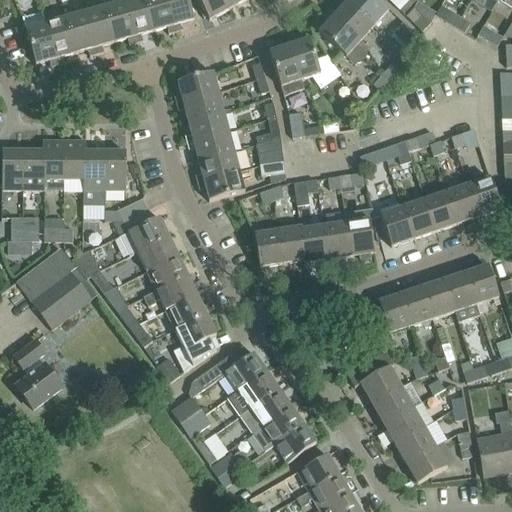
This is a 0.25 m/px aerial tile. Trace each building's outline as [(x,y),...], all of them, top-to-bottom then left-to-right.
[(144,0),(136,0),(124,4),(136,46),(142,44),(140,37),(153,33),(144,0)] [(165,0),(144,0),(153,33),(166,30),(168,37),(175,34),(165,0)] [(186,0),(165,0),(175,34),(182,33),(180,26),(193,22),(186,0)] [(229,11),(222,0),(196,0),(208,22),(229,11)] [(248,0),(222,0),(229,11),(249,0),(248,0)] [(349,0),(345,4),(373,28),(387,13),(372,0),(349,0)] [(403,0),(391,0),(389,2),(397,10),(405,1),(403,0)] [(511,0),(499,0),(496,5),(498,5),(499,3),(511,11),(511,0)] [(124,4),(104,9),(114,44),(127,41),(128,48),(136,46),(124,4)] [(332,9),(327,14),(359,44),(373,28),(345,4),(337,14),(332,9)] [(104,9),(84,15),(96,57),(103,55),(101,48),(114,44),(104,9)] [(405,18),(413,26),(421,18),(413,10),(405,18)] [(44,26),(45,26),(42,14),(22,20),(25,31),(35,67),(48,63),(50,70),(57,68),(44,26)] [(359,44),(327,14),(322,20),(327,24),(318,35),(354,67),(357,64),(360,64),(366,57),(366,54),(368,51),(359,44)] [(445,24),(454,30),(460,20),(451,14),(445,24)] [(84,15),(65,20),(75,55),(87,52),(89,59),(96,57),(84,15)] [(421,18),(413,26),(421,34),(429,26),(421,18)] [(65,20),(45,26),(44,26),(57,68),(64,66),(62,59),(75,55),(65,20)] [(460,20),(454,30),(463,35),(469,25),(460,20)] [(416,38),(402,24),(392,34),(406,48),(416,38)] [(477,37),(496,48),(501,40),(482,28),(477,37)] [(293,38),(286,41),(299,83),(311,79),(320,91),(339,78),(326,59),(316,62),(308,41),(295,45),(293,38)] [(301,89),(299,83),(286,41),(279,43),(281,50),(268,54),(280,89),(283,99),(303,93),(301,89)] [(392,65),(381,77),(388,83),(398,71),(392,65)] [(251,69),(255,83),(264,80),(259,66),(251,69)] [(174,99),(175,106),(218,96),(213,75),(177,84),(180,97),(174,99)] [(499,76),(500,99),(511,99),(510,76),(499,76)] [(388,83),(381,77),(372,87),(379,93),(388,83)] [(264,80),(255,83),(260,97),(268,94),(264,80)] [(187,125),(223,115),(218,96),(175,106),(177,113),(184,112),(187,125)] [(511,99),(500,99),(501,111),(511,110),(511,99)] [(263,108),(267,122),(275,120),(272,106),(263,108)] [(184,139),(186,146),(228,135),(223,115),(187,125),(191,137),(184,139)] [(300,116),(288,117),(292,141),(304,139),(300,116)] [(275,120),(267,122),(270,136),(279,134),(275,120)] [(322,128),(324,136),(338,134),(337,125),(322,128)] [(511,132),(502,133),(502,145),(511,144),(511,132)] [(407,155),(429,147),(435,145),(431,134),(404,144),(407,155)] [(194,151),(198,164),(233,155),(228,135),(186,146),(188,153),(194,151)] [(461,136),(450,140),(454,151),(465,147),(461,136)] [(258,157),(259,170),(283,167),(280,140),(260,146),(255,148),(258,157)] [(42,143),(42,154),(42,183),(42,192),(63,192),(63,183),(63,145),(54,145),(54,143),(42,143)] [(63,183),(84,183),(85,154),(85,143),(73,143),(73,145),(63,145),(63,183)] [(404,144),(395,147),(399,158),(402,166),(410,163),(407,155),(404,144)] [(435,145),(429,147),(433,158),(443,155),(439,144),(435,145)] [(511,144),(502,145),(503,168),(511,167),(511,144)] [(395,147),(385,150),(389,161),(399,158),(395,147)] [(389,161),(385,150),(359,159),(361,171),(389,161)] [(1,193),(22,193),(23,154),(2,154),(1,193)] [(42,193),(42,183),(42,154),(23,154),(22,193),(42,193)] [(84,183),(84,207),(104,207),(104,194),(106,194),(107,154),(85,154),(84,183)] [(125,154),(107,154),(106,194),(125,194),(125,154)] [(195,178),(197,186),(239,175),(233,155),(198,164),(201,176),(195,178)] [(129,166),(128,171),(132,175),(137,173),(138,168),(134,164),(129,166)] [(283,167),(259,170),(260,179),(264,179),(284,176),(283,167)] [(511,167),(503,168),(504,179),(508,191),(511,190),(511,167)] [(239,175),(197,186),(198,192),(205,190),(208,204),(244,194),(239,175)] [(361,176),(350,177),(352,189),(363,187),(361,176)] [(338,179),(327,181),(329,192),(340,191),(338,179)] [(489,180),(467,188),(478,219),(500,212),(489,180)] [(293,186),(296,209),(308,207),(307,196),(317,194),(315,183),(293,186)] [(467,188),(445,195),(456,227),(478,219),(467,188)] [(279,189),(268,192),(272,203),(282,200),(279,189)] [(272,203),(268,192),(258,196),(262,207),(272,203)] [(445,195),(423,203),(434,234),(456,227),(445,195)] [(106,214),(106,224),(112,225),(121,225),(122,225),(147,213),(141,202),(123,210),(116,214),(106,214)] [(423,203),(402,210),(413,242),(434,234),(423,203)] [(413,242),(402,210),(380,218),(390,249),(412,242),(413,242)] [(121,225),(112,225),(119,239),(127,236),(159,220),(158,220),(152,223),(147,213),(122,225),(121,225)] [(10,220),(10,232),(37,232),(37,221),(10,220)] [(127,236),(136,255),(168,240),(159,220),(127,236)] [(369,222),(345,225),(350,259),(374,255),(369,222)] [(345,225),(323,229),(328,262),(350,259),(345,225)] [(323,229),(300,232),(305,263),(303,263),(304,266),(328,262),(323,229)] [(298,230),(276,233),(281,266),(303,263),(305,263),(300,232),(299,233),(298,230)] [(43,244),(63,244),(63,231),(43,231),(43,244)] [(63,231),(63,244),(72,244),(72,231),(63,231)] [(37,232),(10,232),(10,244),(37,244),(37,232)] [(281,266),(276,233),(254,237),(259,270),(281,266)] [(136,255),(146,275),(177,259),(168,240),(136,255)] [(85,283),(89,280),(98,274),(88,254),(69,263),(85,283)] [(146,275),(155,294),(187,279),(177,259),(146,275)] [(487,268),(465,275),(476,307),(498,300),(487,268)] [(96,289),(102,296),(111,292),(104,283),(98,274),(89,280),(96,289)] [(30,304),(52,333),(90,304),(68,275),(30,304)] [(465,275),(443,283),(454,314),(457,325),(479,318),(476,307),(465,275)] [(159,300),(165,314),(196,299),(187,279),(155,294),(143,300),(147,309),(154,305),(153,303),(159,300)] [(511,287),(510,281),(499,285),(502,295),(511,292),(511,287)] [(443,283),(421,290),(432,322),(454,314),(443,283)] [(109,306),(116,315),(124,309),(114,290),(111,292),(102,296),(109,306)] [(421,290),(399,297),(410,329),(432,322),(421,290)] [(410,329),(399,297),(377,305),(388,336),(410,329)] [(165,314),(175,333),(206,318),(196,299),(165,314)] [(124,309),(116,315),(123,324),(130,335),(138,329),(124,309)] [(206,318),(175,333),(182,349),(173,353),(183,375),(216,352),(210,340),(215,338),(206,318)] [(151,345),(138,329),(130,335),(142,351),(151,345)] [(501,361),(507,360),(510,371),(511,370),(511,344),(511,340),(496,346),(501,361)] [(35,343),(29,347),(13,359),(23,372),(28,378),(15,389),(32,412),(61,391),(44,368),(43,368),(38,362),(45,356),(35,343)] [(188,397),(190,400),(191,401),(225,376),(237,393),(265,374),(253,356),(244,362),(238,352),(191,385),(188,397)] [(360,387),(371,407),(400,390),(389,371),(392,369),(385,355),(346,377),(354,391),(360,387)] [(426,378),(419,358),(409,362),(415,382),(426,378)] [(168,361),(157,369),(169,386),(180,378),(168,361)] [(447,371),(444,361),(433,365),(437,375),(447,371)] [(142,364),(127,375),(136,388),(151,376),(142,364)] [(483,367),(473,370),(476,382),(486,379),(483,367)] [(476,382),(473,370),(462,374),(466,386),(476,382)] [(278,392),(265,374),(237,393),(227,400),(239,418),(278,392)] [(442,392),(437,383),(427,389),(432,398),(442,392)] [(371,407),(383,426),(412,410),(400,390),(371,407)] [(290,410),(278,392),(239,418),(252,436),(262,429),(290,410)] [(190,400),(180,407),(193,426),(188,430),(193,437),(204,429),(209,426),(202,416),(191,401),(190,400)] [(451,403),(453,413),(464,411),(462,401),(451,403)] [(193,426),(180,407),(171,413),(189,440),(208,467),(225,454),(213,436),(210,438),(199,446),(193,437),(188,430),(193,426)] [(262,429),(252,436),(265,454),(275,447),(303,428),(290,410),(262,429)] [(383,426),(394,446),(423,430),(412,410),(383,426)] [(464,411),(453,413),(454,423),(466,421),(464,411)] [(511,452),(509,436),(511,436),(508,414),(495,417),(497,425),(498,425),(501,438),(476,442),(482,481),(511,475),(511,452)] [(315,446),(303,428),(275,447),(287,465),(315,446)] [(394,446),(405,466),(434,449),(423,430),(394,446)] [(468,435),(457,437),(459,448),(470,446),(468,435)] [(470,446),(459,448),(462,461),(473,459),(470,446)] [(434,449),(405,466),(417,487),(446,470),(434,449)] [(230,456),(220,463),(233,483),(243,476),(230,456)] [(296,475),(307,494),(338,477),(327,458),(296,475)] [(233,483),(220,463),(210,470),(223,489),(233,483)] [(311,501),(317,511),(318,511),(348,495),(338,477),(307,494),(308,494),(296,501),(300,509),(309,504),(308,503),(311,501)] [(357,511),(348,495),(318,511),(357,511)]
